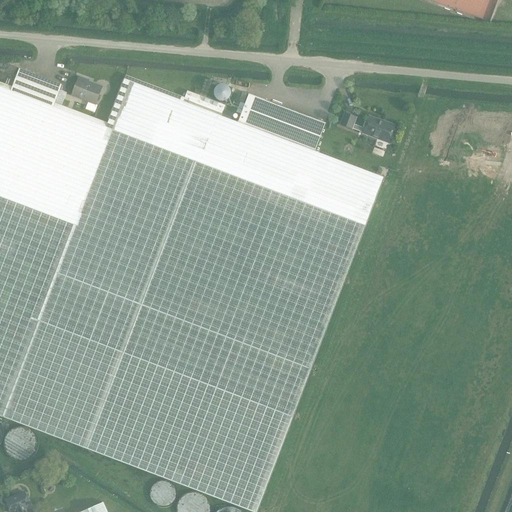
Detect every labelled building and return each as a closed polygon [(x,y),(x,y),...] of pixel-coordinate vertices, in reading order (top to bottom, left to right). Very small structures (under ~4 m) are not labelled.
[(0,416),(3,418),(251,511),(255,511),(292,418),(310,370),(383,178),(315,152),(326,123),(324,123),(248,94),(238,123),(227,119),(229,112),(224,110),(225,106),(212,100),(198,95),(187,91),(184,98),(125,75),(107,123),(55,103),(62,85),(19,69),(12,87),(0,82),(0,416)] [(95,105),(102,87),(78,78),(71,96),(95,105)] [(229,102),(231,87),(217,85),(214,100),(229,102)] [(351,129),(356,118),(344,114),(340,125),(351,129)] [(394,127),(377,121),(378,120),(369,117),(362,133),(388,143),(394,127)] [(486,166),(482,175),(494,179),(497,171),(486,166)] [(5,451),(9,456),(14,459),(21,460),(27,459),(32,455),(36,449),(37,443),(35,436),(31,431),(25,427),(19,426),(12,428),(7,432),(4,438),(3,444),(5,451)] [(161,480),(155,481),(150,485),(148,491),(148,497),(151,503),(156,507),(162,508),(168,506),(173,502),(175,497),(175,490),(172,485),(167,481),(161,480)] [(29,511),(27,507),(30,506),(24,492),(5,500),(10,511),(15,511),(16,511),(15,511),(29,511)] [(209,511),(210,506),(207,500),(202,495),(196,492),(189,492),(183,495),(178,500),(176,506),(175,511),(209,511)] [(107,511),(103,502),(80,511),(107,511)]
